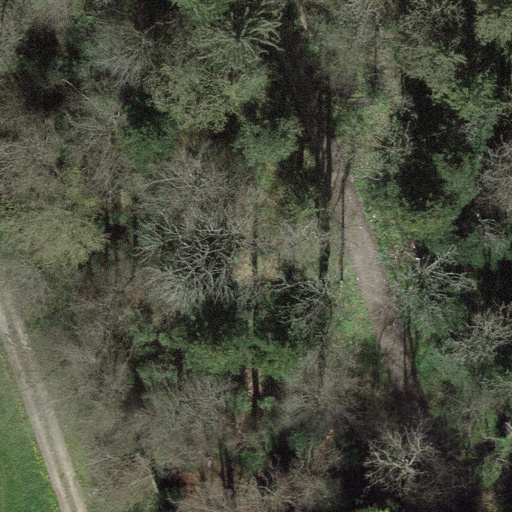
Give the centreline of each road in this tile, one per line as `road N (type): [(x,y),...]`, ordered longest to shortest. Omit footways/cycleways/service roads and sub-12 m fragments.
road 1 (track): [(453,511),(447,476),(265,0)]
road 2 (track): [(66,511),(0,349)]
